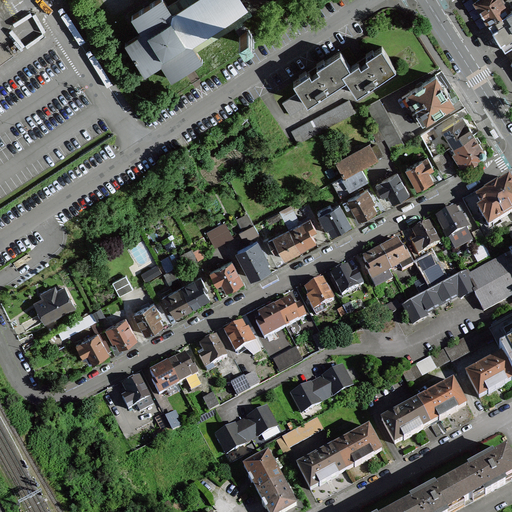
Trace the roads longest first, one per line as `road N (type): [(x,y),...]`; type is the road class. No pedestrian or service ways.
road 1 (residential): [(511,161),(72,392),(45,394),(21,376),(0,332)]
road 2 (residential): [(0,237),(371,0)]
road 3 (residential): [(511,408),(321,511)]
road 4 (secondary): [(511,130),(431,2)]
